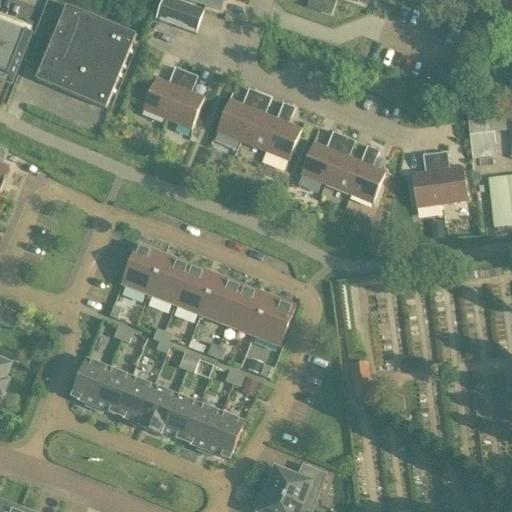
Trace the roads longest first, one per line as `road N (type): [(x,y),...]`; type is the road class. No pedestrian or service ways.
road 1 (residential): [(105,214),(305,290),(313,308),(265,430),(227,481)]
road 2 (residential): [(450,135),(411,138),(233,68),(261,0)]
road 3 (residential): [(71,306),(19,287),(8,270),(33,201),(51,191),(105,214)]
road 4 (residential): [(49,417),(227,481)]
